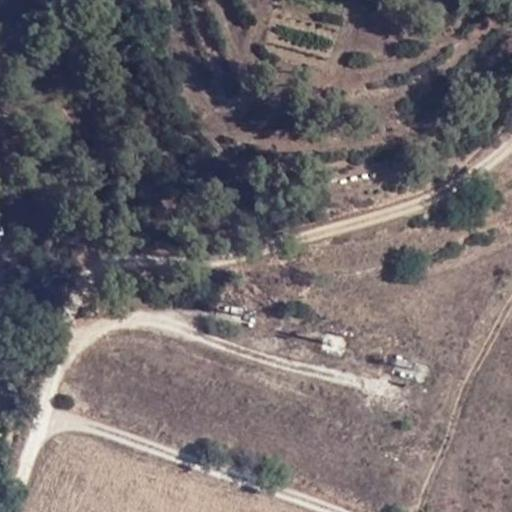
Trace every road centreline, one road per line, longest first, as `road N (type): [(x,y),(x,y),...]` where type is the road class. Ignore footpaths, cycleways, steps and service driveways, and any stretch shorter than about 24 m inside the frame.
road 1 (unclassified): [(30,431),(61,321),(87,279),(144,257),(229,259),(417,207),(467,187),(511,142)]
road 2 (residential): [(30,431),(45,422),(80,425),(321,511)]
